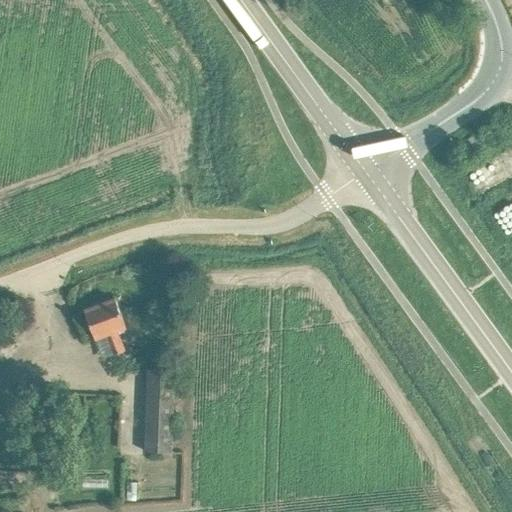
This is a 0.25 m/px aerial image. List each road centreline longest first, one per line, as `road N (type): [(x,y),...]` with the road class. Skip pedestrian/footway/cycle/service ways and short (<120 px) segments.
road 1 (unclassified): [(0,284),(117,238),(288,221),(367,171)]
road 2 (secondary): [(511,377),(367,171)]
road 3 (unclassified): [(367,171),(496,78),(503,49),(486,0)]
road 4 (secondary): [(367,171),(234,0)]
